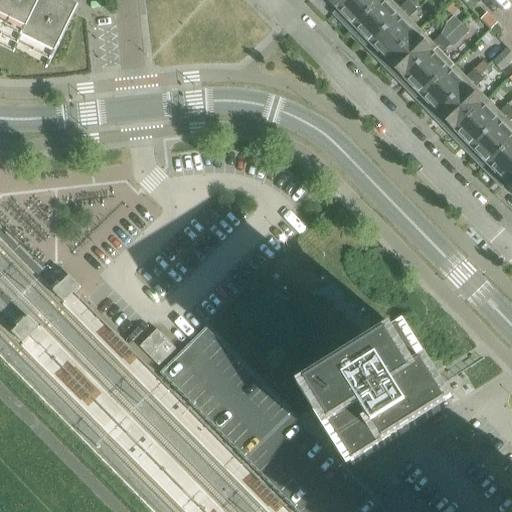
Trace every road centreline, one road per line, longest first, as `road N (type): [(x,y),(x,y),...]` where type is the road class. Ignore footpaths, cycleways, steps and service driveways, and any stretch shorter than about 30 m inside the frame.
road 1 (tertiary): [(138,106),(233,101),(274,108),(331,139),(511,324)]
road 2 (residential): [(278,0),(505,245)]
road 3 (tertiary): [(0,117),(138,106)]
